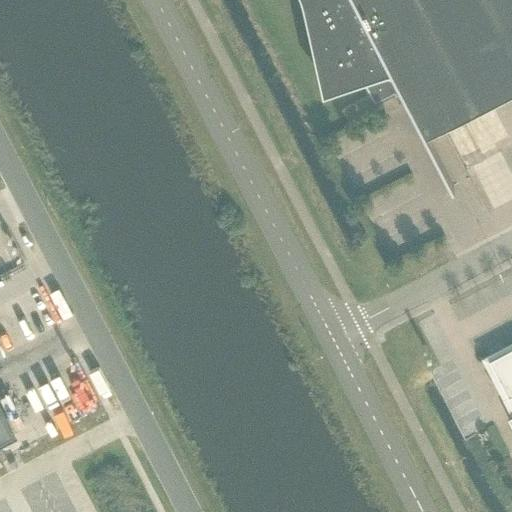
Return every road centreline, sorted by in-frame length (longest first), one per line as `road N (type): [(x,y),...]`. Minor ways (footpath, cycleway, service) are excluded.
road 1 (unclassified): [(183,511),(0,153)]
road 2 (tertiary): [(331,337),(155,0)]
road 3 (unclassified): [(331,337),(511,244)]
road 4 (tertiary): [(422,511),(331,337)]
